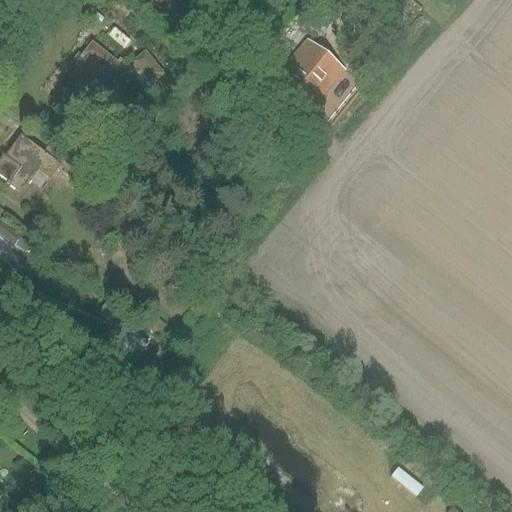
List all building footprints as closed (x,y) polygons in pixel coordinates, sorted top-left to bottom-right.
[(304,45),(275,81),(280,85),(276,90),(305,112),(308,108),(313,112),(342,76),(304,45)] [(149,88),(161,78),(143,55),(131,65),(134,68),(129,72),(117,63),(114,67),(89,47),(74,67),(78,70),(63,89),(86,106),(99,88),(115,99),(134,76),(138,74),(149,88)] [(78,188),(87,176),(50,147),(43,157),(19,139),(5,159),(2,157),(0,160),(0,180),(17,194),(34,171),(48,182),(58,168),(63,172),(60,175),(78,188)] [(24,241),(2,224),(0,226),(0,236),(18,250),(24,241)] [(118,322),(107,339),(141,361),(152,343),(118,322)]
